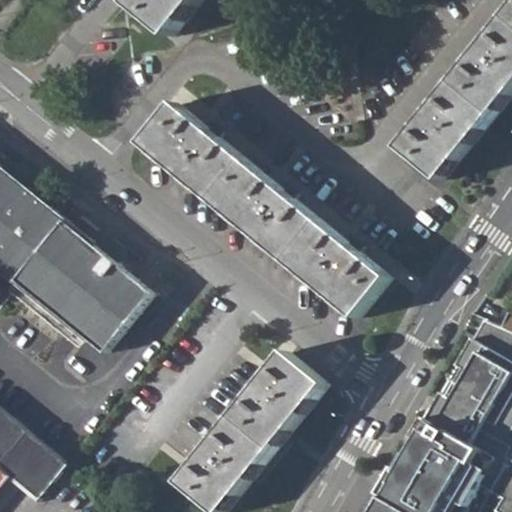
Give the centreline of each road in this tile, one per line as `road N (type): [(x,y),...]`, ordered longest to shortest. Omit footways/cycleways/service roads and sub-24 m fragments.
road 1 (residential): [(498,0),(355,174),(224,72),(201,65),(176,74),(98,166)]
road 2 (residential): [(261,294),(118,486)]
road 3 (residential): [(511,210),(390,397)]
road 4 (residential): [(261,294),(98,166)]
road 5 (residential): [(390,397),(261,294)]
road 6 (residential): [(111,0),(24,107)]
road 7 (residential): [(390,397),(324,511)]
